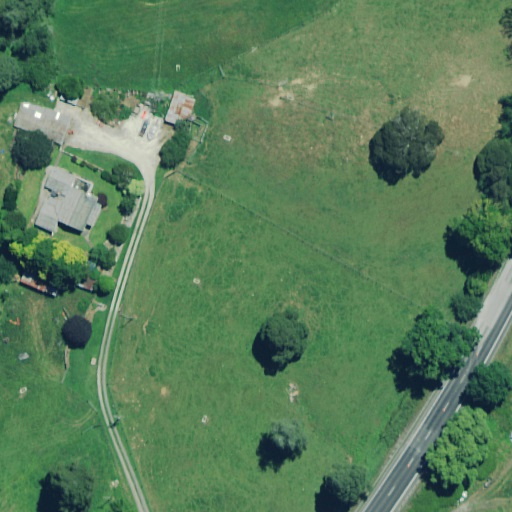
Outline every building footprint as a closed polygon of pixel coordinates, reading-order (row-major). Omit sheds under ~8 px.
[(81,96),(65,90),(62,100),(78,106),(81,96)] [(197,99),(176,93),(167,120),(184,126),(188,114),(192,115),(197,99)] [(71,119),(24,102),(15,126),(38,134),(37,137),(62,145),(71,119)] [(93,186),(55,168),(46,187),(53,190),(36,225),(54,233),(60,221),(86,233),(102,200),(89,194),(93,186)] [(64,278),(29,264),(21,282),(56,297),(64,278)] [(96,279),(79,274),(75,286),(93,291),(96,279)]
